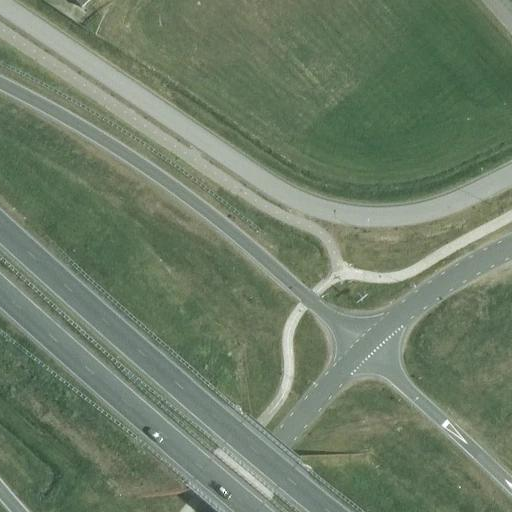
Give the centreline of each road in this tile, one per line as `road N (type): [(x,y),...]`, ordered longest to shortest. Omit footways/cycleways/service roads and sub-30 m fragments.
road 1 (tertiary): [(0,10),(305,207),(376,221),(413,216),(468,199),(511,172)]
road 2 (trunk): [(362,349),(159,177),(0,81)]
road 3 (trunk): [(331,511),(0,224)]
road 4 (trunk): [(0,286),(255,511)]
road 5 (tertiary): [(224,511),(362,349)]
road 6 (trunk): [(511,491),(362,349)]
road 7 (tertiary): [(362,349),(444,285),(511,249)]
